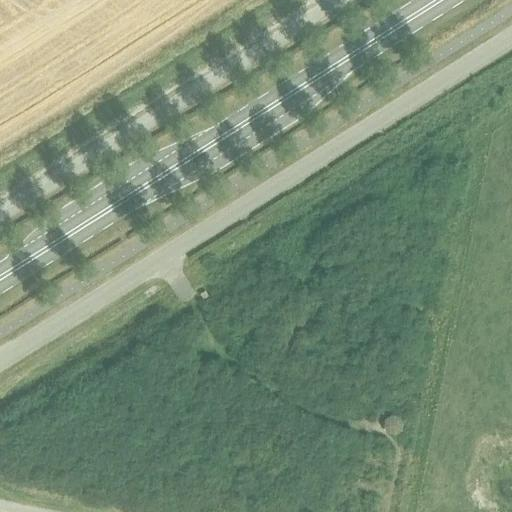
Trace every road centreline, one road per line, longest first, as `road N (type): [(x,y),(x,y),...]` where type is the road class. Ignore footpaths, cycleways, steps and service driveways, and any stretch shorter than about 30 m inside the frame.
road 1 (unclassified): [(0,360),(511,36)]
road 2 (primary): [(0,276),(442,0)]
road 3 (unclassified): [(0,209),(332,0)]
